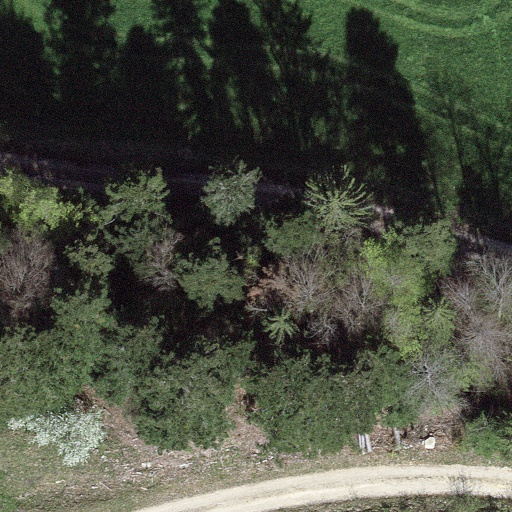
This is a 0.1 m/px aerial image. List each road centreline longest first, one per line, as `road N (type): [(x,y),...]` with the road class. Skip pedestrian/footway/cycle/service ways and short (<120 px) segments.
road 1 (track): [(511,257),(316,211),(0,170)]
road 2 (track): [(511,482),(388,478),(196,511)]
